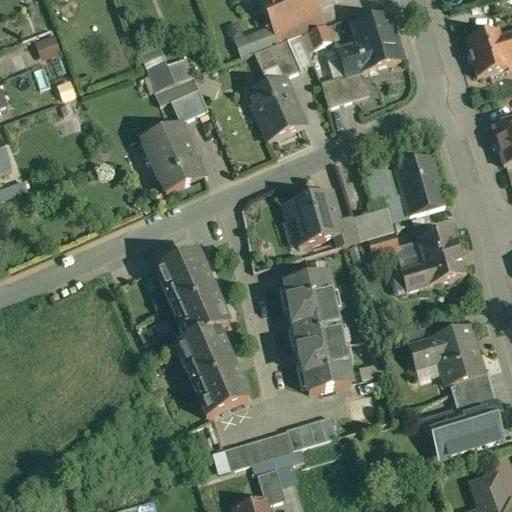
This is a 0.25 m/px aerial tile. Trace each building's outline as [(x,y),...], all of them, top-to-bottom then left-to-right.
[(261,0),(262,0),(257,3),(274,40),(320,18),(311,0),(261,0)] [(320,18),(274,40),(278,48),(287,45),(300,40),(325,30),(320,18)] [(386,18),(352,29),(358,48),(336,55),(344,80),(344,81),(360,77),(400,64),(386,18)] [(325,30),(300,40),(306,55),(331,46),(325,30)] [(511,35),(500,39),(498,33),(465,42),(476,81),(509,71),(511,71),(511,35)] [(38,44),(45,64),(64,57),(57,37),(38,44)] [(257,41),(237,48),(242,62),(254,57),(253,56),(261,53),(257,41)] [(278,48),(269,51),(274,63),(259,70),(267,88),(283,81),(284,82),(300,75),(287,45),(278,48)] [(360,77),(344,81),(344,80),(320,87),(328,113),(368,101),(360,77)] [(267,88),(252,95),(263,121),(257,123),(267,146),(304,129),(284,82),(283,81),(267,88)] [(198,93),(175,103),(185,125),(207,115),(198,93)] [(511,123),(491,130),(503,170),(511,167),(511,123)] [(179,126),(142,143),(160,183),(159,183),(165,198),(204,181),(179,126)] [(0,150),(0,177),(9,174),(0,150)] [(430,163),(394,174),(409,222),(445,210),(430,163)] [(329,197),(285,210),(297,252),(338,240),(341,239),(338,227),(329,197)] [(375,216),(352,223),(359,246),(366,244),(393,236),(389,222),(378,225),(375,216)] [(352,223),(338,227),(341,239),(338,240),(342,251),(359,246),(352,223)] [(451,234),(416,245),(423,268),(391,278),(388,282),(393,297),(397,299),(465,279),(451,234)] [(393,236),(366,244),(371,261),(398,254),(393,236)] [(227,327),(196,255),(153,274),(154,276),(161,273),(170,293),(164,296),(165,298),(166,297),(180,328),(178,329),(179,331),(186,328),(192,340),(185,343),(186,346),(216,333),(227,327)] [(326,278),(283,286),(290,316),(288,317),(291,331),(293,330),(298,353),(296,353),(299,367),(301,366),(308,398),(350,388),(326,278)] [(428,330),(404,338),(408,352),(431,346),(430,343),(432,342),(428,330)] [(432,342),(430,343),(431,346),(408,352),(414,374),(437,367),(445,391),(482,380),(468,332),(432,342)] [(248,404),(216,333),(186,346),(180,349),(189,370),(183,372),(184,374),(186,373),(200,405),(198,406),(199,408),(205,405),(211,418),(205,421),(206,423),(248,404)] [(430,436),(440,466),(504,445),(494,415),(430,436)] [(329,422),(286,436),(292,456),(336,443),(329,422)] [(286,436),(223,455),(230,476),(292,456),(286,436)] [(275,474),(256,480),(263,503),(264,503),(266,510),(285,505),(275,474)] [(496,480),(471,489),(479,511),(490,511),(505,507),(496,480)] [(263,503),(233,511),(266,511),(266,510),(264,503),(263,503)]
